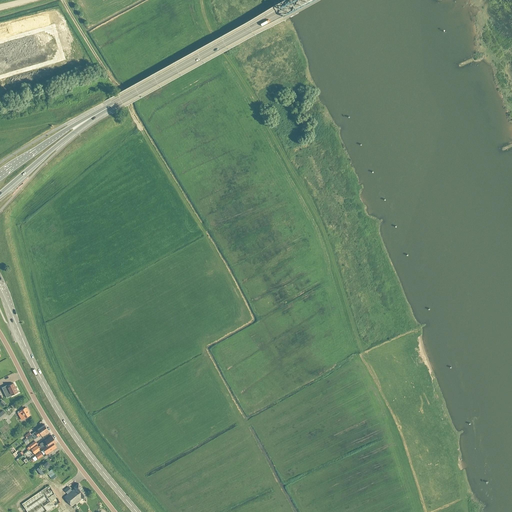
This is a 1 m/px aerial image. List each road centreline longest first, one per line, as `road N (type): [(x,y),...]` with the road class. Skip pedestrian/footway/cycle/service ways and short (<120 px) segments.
road 1 (track): [(62,0),(216,254)]
road 2 (secondary): [(87,119),(302,0)]
road 3 (secondary): [(137,511),(71,429),(13,316)]
road 4 (unclassified): [(114,511),(58,437),(0,333)]
